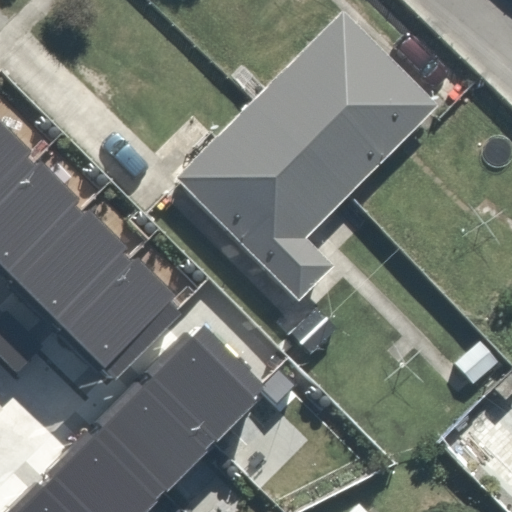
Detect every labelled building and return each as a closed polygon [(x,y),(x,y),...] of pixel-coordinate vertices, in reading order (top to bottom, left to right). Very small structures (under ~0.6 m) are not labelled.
[(169,170),(292,294),(326,261),(297,231),(426,103),(332,8),(169,170)] [(0,261),(108,367),(173,297),(0,120),(0,261)] [(142,511),(262,389),(196,326),(11,511),(142,511)] [(511,511),(511,428),(479,395),(434,438),(506,511),(511,511)] [(367,475),(330,511),(396,511),(401,507),(367,475)]
